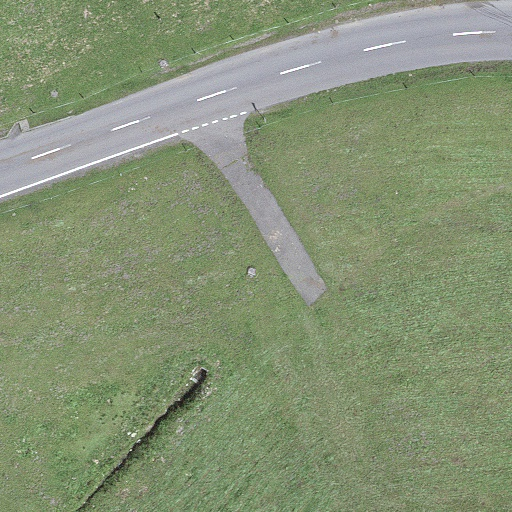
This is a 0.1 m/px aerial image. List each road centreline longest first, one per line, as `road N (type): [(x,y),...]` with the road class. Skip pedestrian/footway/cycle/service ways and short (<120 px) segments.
road 1 (tertiary): [(0,169),(314,62),(409,39),(511,30)]
road 2 (track): [(320,300),(203,100)]
